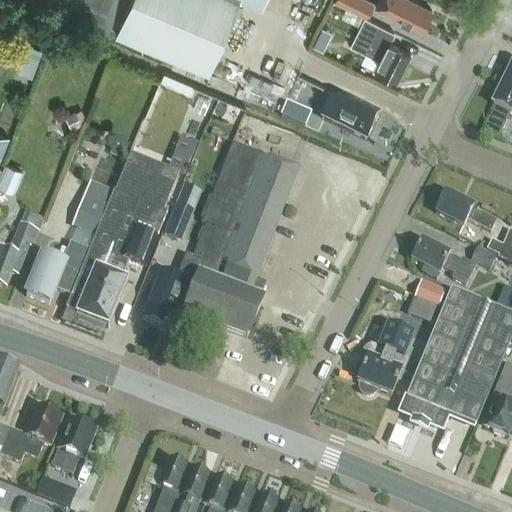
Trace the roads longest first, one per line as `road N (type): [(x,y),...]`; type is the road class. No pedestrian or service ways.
road 1 (residential): [(278,440),(427,140)]
road 2 (secondary): [(461,511),(278,440)]
road 3 (secondary): [(155,393),(0,334)]
road 4 (residential): [(427,140),(499,0)]
road 5 (secondary): [(278,440),(155,393)]
road 6 (residential): [(104,511),(155,393)]
